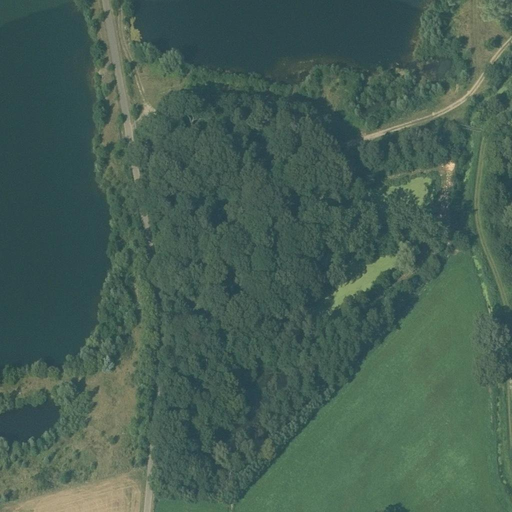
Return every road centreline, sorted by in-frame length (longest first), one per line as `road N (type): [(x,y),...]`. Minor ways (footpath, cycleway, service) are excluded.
road 1 (unclassified): [(146,511),(162,320),(104,0)]
road 2 (track): [(129,135),(110,149),(127,202),(137,309),(132,359),(92,380),(0,393)]
road 3 (track): [(156,287),(219,317),(248,303),(285,267),(305,269),(312,284)]
